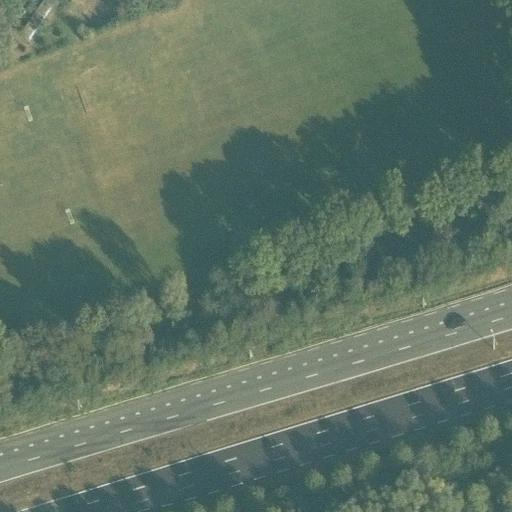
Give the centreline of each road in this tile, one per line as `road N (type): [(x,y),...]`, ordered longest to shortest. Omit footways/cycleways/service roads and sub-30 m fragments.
road 1 (primary): [(511,317),(0,471)]
road 2 (primary): [(74,511),(511,383)]
